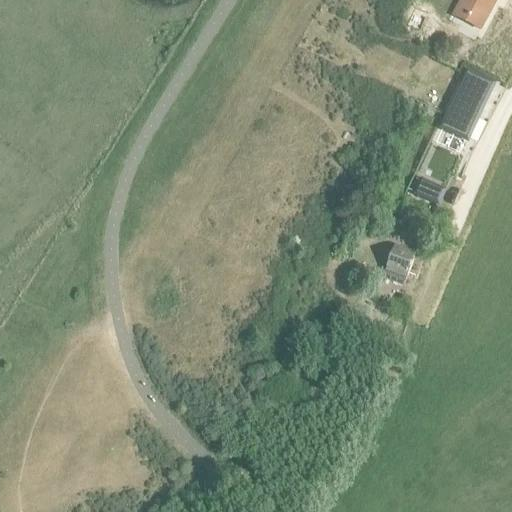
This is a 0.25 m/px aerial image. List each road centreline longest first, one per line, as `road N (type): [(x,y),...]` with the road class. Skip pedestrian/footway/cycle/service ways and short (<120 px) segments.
road 1 (track): [(318,511),(417,323)]
road 2 (unclassified): [(463,213),(511,103)]
